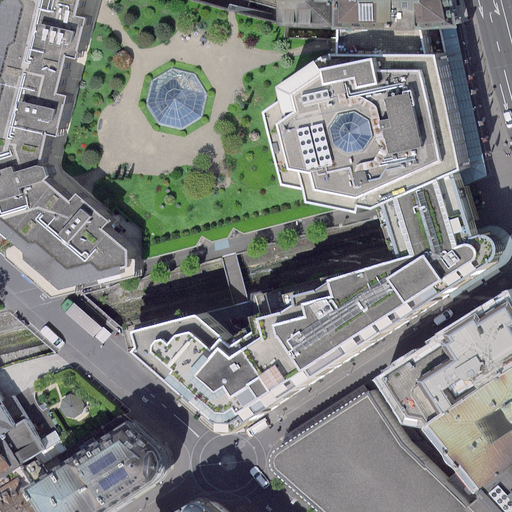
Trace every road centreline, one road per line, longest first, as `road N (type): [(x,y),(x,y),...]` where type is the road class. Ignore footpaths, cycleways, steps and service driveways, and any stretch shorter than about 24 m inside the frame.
road 1 (residential): [(227,462),(511,273)]
road 2 (residential): [(0,264),(227,462)]
